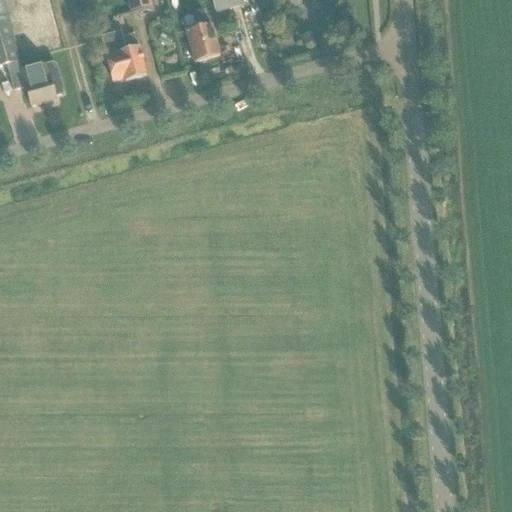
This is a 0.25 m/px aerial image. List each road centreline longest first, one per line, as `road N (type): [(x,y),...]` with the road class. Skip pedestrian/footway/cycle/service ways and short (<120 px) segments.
road 1 (tertiary): [(453,511),(408,51)]
road 2 (residential): [(0,155),(315,67),(408,51)]
